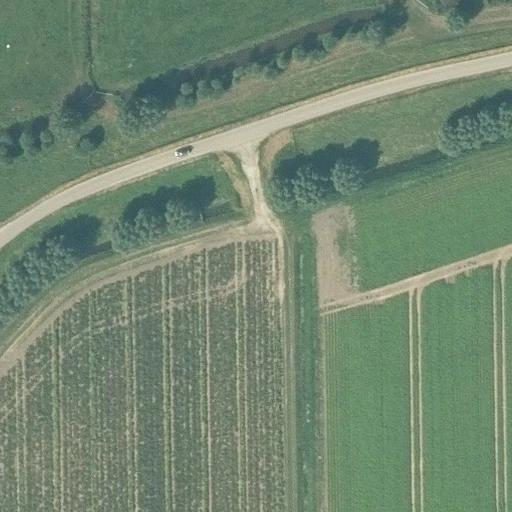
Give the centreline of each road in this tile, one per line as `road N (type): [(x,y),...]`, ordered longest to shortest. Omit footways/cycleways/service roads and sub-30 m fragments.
road 1 (unclassified): [(511,59),(384,89),(148,165),(57,202),(0,239)]
road 2 (track): [(72,88),(115,118),(161,119),(377,46),(511,21)]
